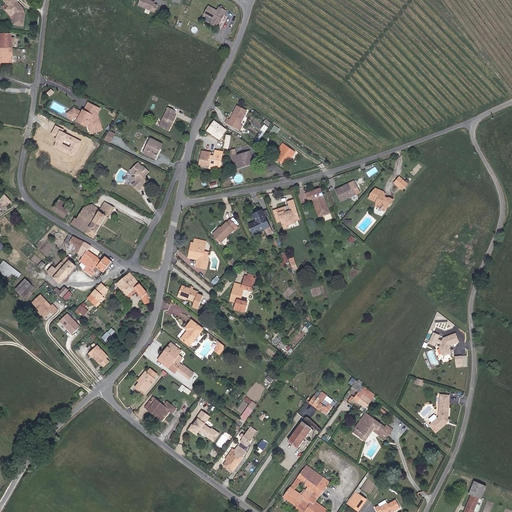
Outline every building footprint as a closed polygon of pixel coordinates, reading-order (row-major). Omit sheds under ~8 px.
[(14,25),(24,27),(26,11),(15,0),(11,0),(6,5),(15,14),(14,25)] [(154,5),(151,4),(152,0),(136,0),(132,12),(148,19),(154,5)] [(212,31),(219,14),(211,11),(210,15),(201,12),(197,20),(206,24),(205,28),(212,31)] [(0,48),(13,48),(12,34),(0,33),(0,48)] [(0,63),(14,63),(13,48),(0,48),(0,67),(0,63)] [(101,132),(95,118),(98,113),(86,107),(82,115),(80,117),(73,113),(68,116),(72,122),(77,124),(79,127),(83,128),(86,129),(89,136),(92,137),(99,134),(101,132)] [(238,127),(241,129),(251,115),(242,108),(233,121),(232,120),(229,124),(236,129),(238,127)] [(173,127),(174,128),(177,121),(175,120),(177,116),(169,112),(160,131),(170,135),(173,130),(172,129),(173,127)] [(105,144),(109,146),(115,137),(111,134),(105,144)] [(227,147),(228,143),(229,141),(219,137),(217,144),(227,147)] [(139,156),(142,157),(149,143),(146,141),(139,156)] [(158,150),(159,151),(161,149),(149,143),(142,157),(153,163),(156,158),(154,158),(158,150)] [(288,167),(293,159),(298,152),(287,145),(282,152),(285,154),(280,161),(288,167)] [(210,167),(221,169),(223,157),(216,156),(215,160),(212,159),(212,156),(203,154),(201,168),(210,169),(210,167)] [(241,170),(255,165),(251,154),(238,159),(236,154),(231,156),(234,164),(238,162),(241,170)] [(145,182),(145,178),(148,176),(143,170),(142,170),(139,166),(131,173),(135,179),(135,185),(131,189),(136,194),(140,191),(139,190),(146,184),(145,182)] [(389,186),(394,189),(398,184),(393,180),(389,186)] [(337,205),(353,198),(352,194),(347,196),(345,192),(344,190),(332,195),(337,205)] [(318,222),(327,218),(316,192),(302,198),(305,205),(308,203),(312,213),(314,212),(316,216),(318,222)] [(64,197),(77,206),(80,202),(67,193),(64,197)] [(388,204),(383,201),(382,204),(377,201),(378,198),(369,194),(364,203),(372,206),(369,210),(376,213),(378,209),(382,211),(388,204)] [(73,213),(77,206),(64,197),(56,210),(68,218),(72,212),(73,213)] [(110,217),(112,218),(119,207),(109,202),(105,208),(97,203),(92,211),(87,208),(84,214),(104,228),(110,217)] [(291,228),(297,226),(290,208),(284,210),(287,217),(283,219),(282,217),(276,220),(279,228),(283,227),(284,230),(291,227),(291,228)] [(82,230),(97,240),(104,228),(84,214),(80,220),(86,223),(82,230)] [(251,242),(267,235),(262,224),(259,218),(251,222),(254,230),(246,233),(251,242)] [(75,226),(82,230),(86,223),(80,220),(79,219),(75,226)] [(220,248),(221,249),(233,236),(235,238),(239,233),(230,226),(227,230),(226,229),(218,238),(216,236),(212,241),(216,244),(220,248)] [(75,255),(81,244),(69,237),(65,244),(74,250),(72,253),(75,255)] [(92,267),(96,260),(86,253),(89,249),(81,244),(75,255),(81,259),(78,263),(83,267),(81,271),(89,276),(92,279),(95,274),(94,273),(96,270),(96,269),(92,267)] [(203,267),(203,261),(204,258),(205,247),(194,246),(193,250),(192,260),(190,260),(189,265),(198,266),(198,273),(209,274),(209,267),(203,267)] [(294,256),(289,258),(293,270),(298,268),(294,256)] [(101,264),(96,260),(92,267),(96,269),(96,270),(97,270),(103,274),(109,265),(103,260),(101,264)] [(0,266),(0,271),(11,279),(13,276),(18,279),(22,273),(4,261),(0,266)] [(66,279),(74,269),(64,261),(60,265),(64,269),(60,274),(66,279)] [(58,288),(66,279),(60,274),(64,269),(60,265),(54,272),(52,275),(48,272),(45,276),(58,288)] [(116,288),(121,294),(134,282),(129,276),(116,288)] [(26,278),(15,289),(25,298),(35,286),(26,278)] [(146,297),(143,293),(134,282),(121,294),(126,300),(134,292),(141,301),(144,306),(149,306),(146,297)] [(237,318),(246,319),(248,310),(241,309),(243,296),(252,297),(253,283),(244,282),(243,292),(239,291),(238,297),(234,297),(232,310),(239,311),(237,318)] [(107,292),(100,285),(87,300),(93,306),(98,302),(97,302),(107,292)] [(193,311),(199,312),(202,299),(196,298),(196,297),(178,292),(176,300),(194,304),(193,311)] [(45,302),(39,296),(32,304),(37,309),(35,311),(43,319),(50,312),(53,315),(56,311),(52,306),(48,310),(43,305),(45,302)] [(87,314),(80,308),(76,313),(79,316),(82,319),(87,314)] [(79,327),(67,314),(57,324),(70,337),(79,327)] [(309,321),(303,328),(308,333),(314,326),(309,321)] [(107,327),(111,331),(116,326),(112,322),(107,327)] [(182,343),(191,350),(203,335),(192,326),(187,332),(190,335),(182,343)] [(178,336),(180,338),(187,331),(185,329),(178,336)] [(436,350),(440,340),(435,337),(430,347),(436,350)] [(460,346),(457,338),(446,342),(442,352),(445,359),(446,359),(452,357),(452,355),(451,352),(450,351),(451,349),(452,349),(453,349),(460,346)] [(220,356),(224,350),(224,348),(224,345),(221,342),(214,351),(220,356)] [(172,369),(171,367),(181,355),(171,347),(168,350),(171,352),(166,358),(164,356),(161,359),(166,364),(164,366),(170,372),(172,369)] [(102,362),(104,361),(92,349),(86,355),(90,360),(88,361),(95,369),(96,368),(99,370),(105,365),(102,362)] [(153,379),(156,375),(150,370),(146,373),(153,379)] [(135,390),(142,395),(154,380),(153,379),(146,373),(145,372),(139,380),(142,383),(139,385),(135,390)] [(325,403),(327,401),(319,395),(317,397),(325,403)] [(367,412),(374,402),(365,395),(362,398),(361,397),(357,403),(354,401),(352,404),(353,405),(355,402),(367,412)] [(333,411),(324,404),(325,403),(317,397),(310,407),(313,410),(315,408),(320,412),(318,414),(322,417),(323,416),(327,419),(333,411)] [(449,423),(450,400),(442,399),(440,421),(431,429),(438,436),(447,427),(448,423),(449,423)] [(252,400),(240,418),(245,421),(257,403),(252,400)] [(151,415),(160,422),(166,414),(150,401),(147,405),(150,408),(145,414),(149,417),(151,415)] [(169,416),(173,412),(166,407),(163,411),(169,416)] [(158,425),(160,422),(151,415),(149,417),(158,425)] [(209,433),(208,434),(202,429),(208,422),(200,415),(194,423),(196,423),(194,426),(193,425),(186,434),(190,437),(192,434),(195,437),(196,435),(203,440),(202,441),(210,447),(216,439),(209,433)] [(250,430),(254,433),(264,422),(259,418),(250,430)] [(368,445),(375,435),(387,443),(394,434),(389,431),(387,432),(367,418),(357,432),(359,433),(356,437),(368,445)] [(287,445),(297,452),(312,433),(302,426),(287,445)] [(297,452),(299,454),(314,435),(312,433),(297,452)] [(241,442),(248,448),(253,441),(246,435),(241,442)] [(258,446),(264,450),(268,444),(262,440),(258,446)] [(223,469),(230,475),(242,461),(234,455),(223,469)] [(318,511),(311,506),(326,487),(303,469),(279,501),(293,511),(318,511)] [(465,511),(474,511),(485,487),(476,484),(471,496),(472,497),(465,511)] [(354,504),(362,510),(368,502),(360,497),(354,504)]
